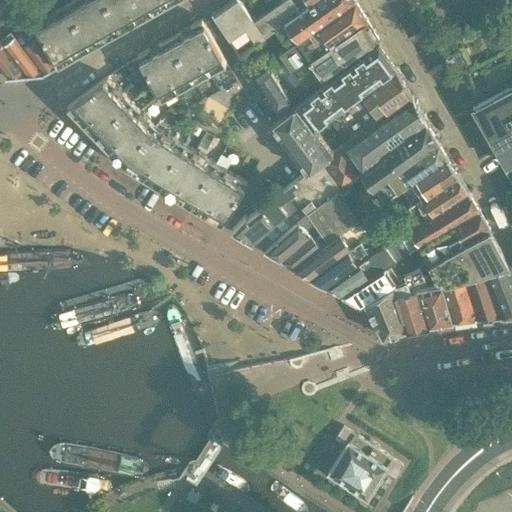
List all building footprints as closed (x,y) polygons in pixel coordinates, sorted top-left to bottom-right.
[(70,0),(34,20),(58,64),(171,0),(70,0)] [(212,13),(240,54),(284,21),(300,10),(293,0),(281,0),(254,20),(240,0),(229,0),(213,12),(212,13)] [(270,58),(271,58),(283,76),(367,16),(357,0),(351,0),(298,38),(270,58)] [(284,21),(298,38),(351,0),(310,0),(309,1),(310,3),(300,10),(284,21)] [(309,1),(310,0),(293,0),(300,10),(310,3),(309,1)] [(367,16),(283,76),(295,94),(322,75),(378,36),(367,16)] [(15,35),(23,45),(43,72),(58,64),(31,26),(24,18),(17,23),(21,30),(15,35)] [(139,56),(148,73),(162,97),(226,61),(202,18),(138,54),(139,56)] [(0,65),(7,74),(7,75),(26,73),(4,43),(0,38),(0,34),(2,33),(0,30),(0,65)] [(15,35),(4,43),(26,73),(43,72),(23,45),(15,35)] [(379,41),(298,102),(315,126),(329,115),(397,66),(396,65),(395,65),(394,65),(393,65),(392,64),(379,46),(379,45),(379,44),(379,43),(380,43),(380,42),(379,41)] [(135,80),(148,73),(139,56),(126,63),(135,80)] [(274,105),(276,108),(291,98),(290,97),(295,94),(283,76),(271,58),(266,62),(252,72),(267,95),(264,98),(270,108),(274,105)] [(329,115),(347,140),(412,93),(397,66),(329,115)] [(107,75),(67,105),(124,164),(221,223),(247,181),(155,125),(107,75)] [(480,119),(490,135),(511,123),(511,86),(473,106),(480,119)] [(321,160),(342,188),(364,172),(428,122),(412,93),(347,140),(343,143),(333,150),(321,160)] [(306,170),(321,160),(333,150),(315,126),(298,102),(271,122),(306,170)] [(429,121),(428,122),(364,172),(374,186),(439,139),(429,121)] [(511,123),(490,135),(498,150),(511,142),(511,123)] [(385,201),(403,188),(448,155),(439,139),(374,186),(385,201)] [(507,165),(511,162),(511,142),(498,150),(501,156),(507,165)] [(403,188),(413,204),(458,172),(448,155),(403,188)] [(252,241),(264,249),(299,220),(307,213),(339,189),(342,188),(321,160),(306,170),(247,217),(244,216),(233,228),(232,229),(231,230),(252,241)] [(401,229),(403,233),(422,220),(469,189),(458,172),(413,204),(409,206),(416,216),(387,237),(387,238),(401,229)] [(264,249),(281,259),(310,236),(308,234),(315,229),(326,243),(359,217),(339,189),(307,213),(299,220),(264,249)] [(409,251),(420,245),(479,208),(469,189),(422,220),(403,233),(399,235),(409,251)] [(479,208),(420,245),(429,261),(490,228),(479,208)] [(295,266),(310,275),(375,230),(379,228),(367,211),(359,217),(326,243),(295,266)] [(429,261),(420,266),(425,276),(429,286),(442,283),(446,283),(466,277),(509,265),(490,228),(429,261)] [(281,259),(295,266),(326,243),(315,229),(308,234),(310,236),(281,259)] [(326,284),(399,235),(403,233),(401,229),(387,238),(387,237),(382,240),(375,230),(310,275),(326,284)] [(326,284),(342,292),(385,266),(402,255),(408,252),(409,251),(399,235),(326,284)] [(511,271),(509,265),(466,277),(477,317),(501,315),(493,282),(511,276),(511,271)] [(342,292),(361,304),(393,285),(408,279),(405,273),(404,273),(394,278),(385,266),(342,292)] [(393,285),(407,329),(430,324),(417,288),(429,286),(425,276),(420,266),(413,270),(412,269),(405,273),(408,279),(393,285)] [(511,276),(493,282),(501,315),(511,313),(511,276)] [(446,283),(442,283),(452,320),(477,317),(466,277),(446,283)] [(429,286),(417,288),(430,324),(446,321),(447,326),(452,325),(451,320),(452,320),(442,283),(429,286)] [(393,285),(361,304),(384,337),(407,329),(393,285)] [(407,400),(425,415),(443,394),(425,379),(407,400)] [(346,444),(328,472),(367,498),(385,470),(395,476),(403,464),(389,455),(389,454),(358,434),(358,435),(343,425),(335,437),(346,444)] [(191,489),(186,496),(194,500),(198,493),(191,489)]
